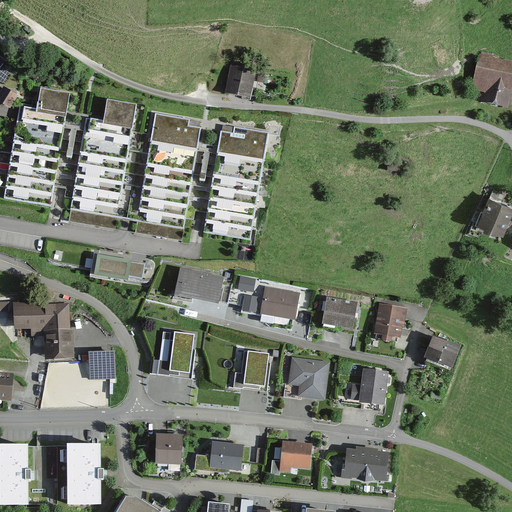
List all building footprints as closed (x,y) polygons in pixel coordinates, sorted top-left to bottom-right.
[(511,82),(511,65),(481,59),(473,94),(491,98),(489,105),(506,108),(511,82)] [(255,75),(232,71),(227,96),(250,101),(255,75)] [(3,91),(0,89),(0,102),(10,108),(16,97),(4,89),(3,91)] [(72,96),(41,90),(38,113),(20,110),(4,204),(52,212),(72,96)] [(119,225),(139,109),(109,104),(105,127),(88,124),(72,217),(119,225)] [(184,236),(204,120),(157,112),(137,228),(184,236)] [(251,241),(268,136),(222,128),(205,233),(251,241)] [(511,216),(511,209),(489,199),(475,230),(501,241),(511,216)] [(150,266),(94,256),(89,280),(145,290),(150,266)] [(224,281),(182,272),(176,299),(219,307),(224,281)] [(301,296),(267,289),(261,314),(295,322),(301,296)] [(358,309),(327,302),(321,326),(353,333),(358,309)] [(70,305),(13,307),(14,332),(45,330),(47,360),(72,359),(70,305)] [(407,313),(382,308),(375,338),(400,344),(407,313)] [(197,336),(174,333),(168,372),(191,375),(197,336)] [(460,351),(434,340),(425,361),(451,371),(460,351)] [(272,352),(247,348),(241,390),(266,393),(272,352)] [(114,355),(89,355),(90,379),(115,379),(114,355)] [(329,365),(292,360),(289,386),(299,387),(298,398),(324,401),(329,365)] [(389,375),(364,372),(359,406),(384,409),(389,375)] [(0,403),(11,404),(13,381),(0,379),(0,403)] [(183,439),(157,439),(157,467),(183,467),(183,439)] [(27,443),(0,443),(0,506),(28,506),(27,443)] [(244,446),(214,443),(212,469),(242,472),(244,446)] [(314,446),(285,443),(281,473),(292,474),(293,469),(311,472),(314,446)] [(100,444),(66,444),(67,504),(101,504),(100,444)] [(389,456),(346,451),(343,475),(386,480),(389,456)] [(156,511),(127,495),(117,511),(156,511)] [(242,511),(253,511),(254,500),(243,499),(242,511)]
